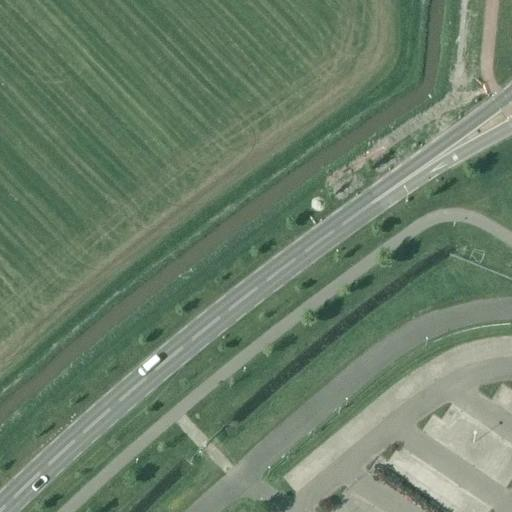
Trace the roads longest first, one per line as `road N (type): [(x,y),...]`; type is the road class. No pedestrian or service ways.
road 1 (primary): [(0,510),(185,345),(417,172)]
road 2 (primary): [(511,93),(436,148),(417,172)]
